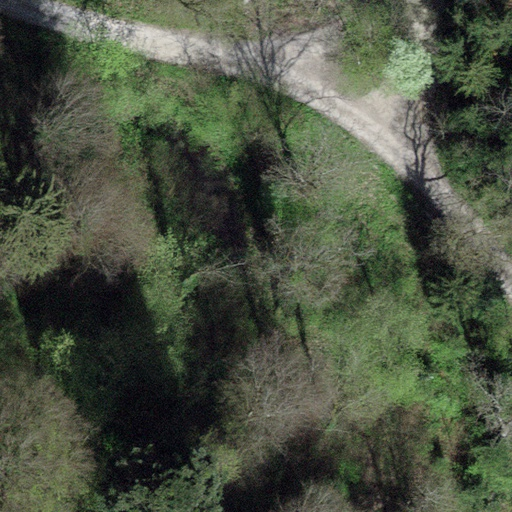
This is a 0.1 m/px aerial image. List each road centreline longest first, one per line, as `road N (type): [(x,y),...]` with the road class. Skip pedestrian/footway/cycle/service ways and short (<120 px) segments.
road 1 (track): [(511,275),(440,183),(374,131),(263,67),(100,32),(0,0)]
road 2 (track): [(263,67),(412,0)]
road 3 (track): [(409,158),(428,0)]
